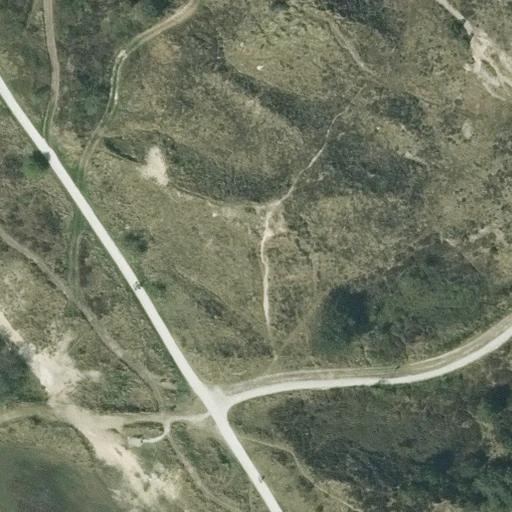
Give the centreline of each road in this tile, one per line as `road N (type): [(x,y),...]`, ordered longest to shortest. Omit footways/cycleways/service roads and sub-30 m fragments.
road 1 (track): [(511,318),(469,347),(405,370),(203,396)]
road 2 (track): [(50,0),(56,84),(41,146)]
